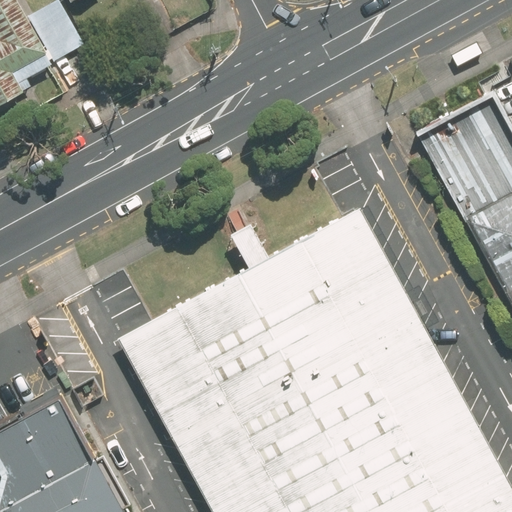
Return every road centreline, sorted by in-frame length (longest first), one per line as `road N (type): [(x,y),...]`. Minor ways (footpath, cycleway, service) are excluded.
road 1 (secondary): [(291,69),(0,227)]
road 2 (secondary): [(417,0),(291,69)]
